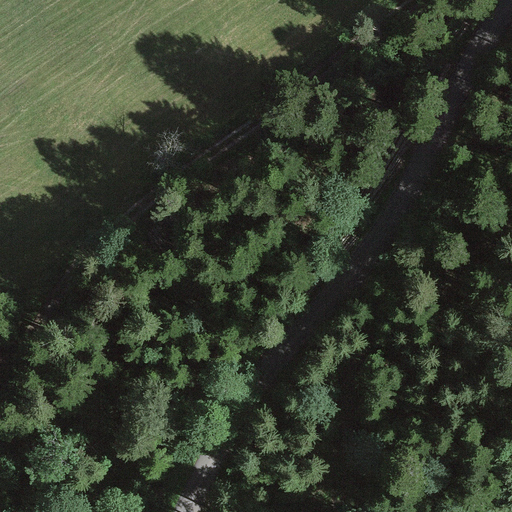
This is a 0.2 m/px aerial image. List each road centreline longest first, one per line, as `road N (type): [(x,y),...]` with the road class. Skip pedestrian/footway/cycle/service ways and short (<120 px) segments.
road 1 (tertiary): [(511,3),(367,263),(256,381),(187,511)]
road 2 (track): [(0,414),(33,329),(67,276),(182,175),(416,0)]
